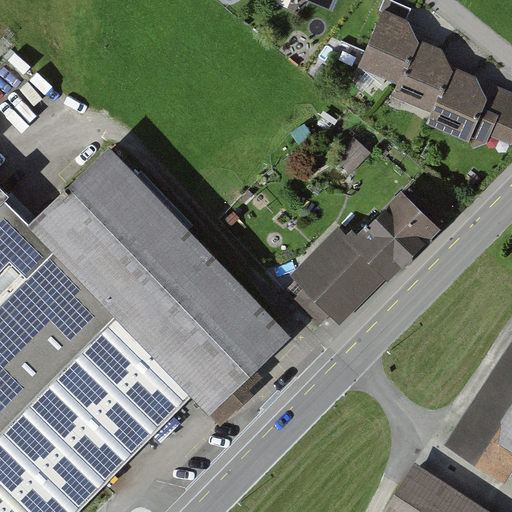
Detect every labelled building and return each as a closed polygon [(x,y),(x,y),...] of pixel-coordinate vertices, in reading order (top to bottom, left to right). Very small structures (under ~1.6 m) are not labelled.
[(309,0),(330,8),(333,0),(309,0)] [(408,23),(381,12),(359,67),(398,86),(391,102),(428,116),(425,125),(484,149),(489,137),(510,145),(511,139),(511,95),(492,87),(485,100),(475,80),(448,70),(440,51),(416,44),(408,23)] [(0,205),(0,511),(72,511),(180,400),(200,419),(281,339),(101,149),(25,229),(0,205)] [(334,233),(287,278),(336,329),(435,234),(395,192),(343,242),(334,233)] [(511,342),(442,448),(502,487),(511,471),(511,342)] [(481,511),(411,467),(381,511),(481,511)]
